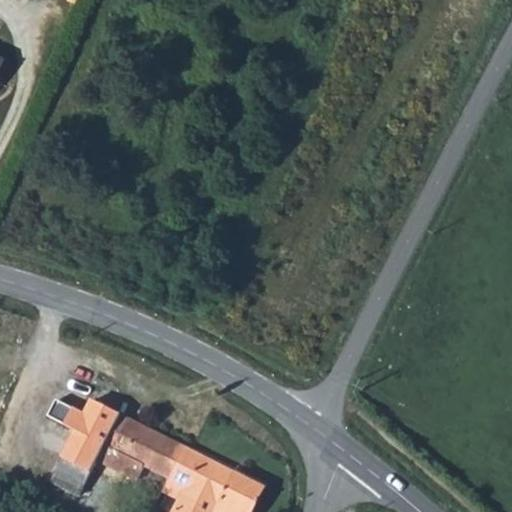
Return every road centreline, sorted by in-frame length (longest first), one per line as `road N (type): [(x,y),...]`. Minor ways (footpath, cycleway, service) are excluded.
road 1 (unclassified): [(312,428),(511,42)]
road 2 (secondary): [(312,428),(164,338),(0,278)]
